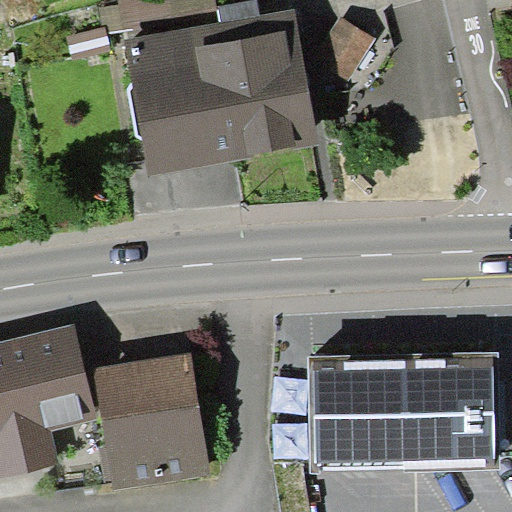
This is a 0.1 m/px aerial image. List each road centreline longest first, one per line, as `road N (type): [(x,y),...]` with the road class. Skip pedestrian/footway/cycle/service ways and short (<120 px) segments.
road 1 (unclassified): [(100,511),(244,503),(246,259)]
road 2 (secondary): [(510,248),(246,259)]
road 3 (residential): [(467,0),(508,198),(510,248)]
road 4 (secondary): [(246,259),(0,290)]
